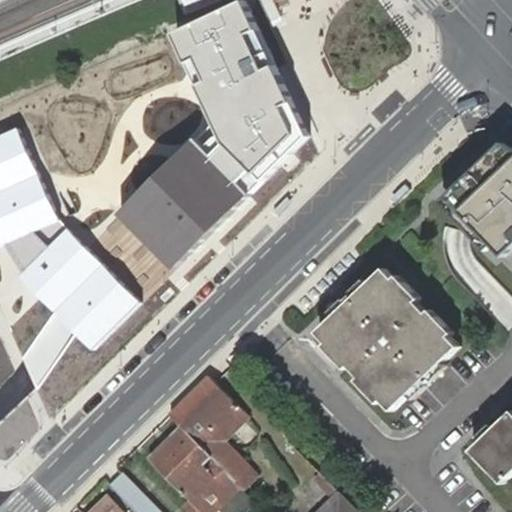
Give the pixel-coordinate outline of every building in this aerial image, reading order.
[(24,124),(0,134),(0,261),(65,326),(89,350),(248,193),(241,183),(308,126),(246,0),(239,0),(175,30),(228,142),(212,158),(195,141),(90,245),(67,222),(24,124)] [(511,145),(508,142),(444,201),(490,251),(496,245),(508,258),(511,254),(511,145)] [(357,345),(394,309),(390,305),(415,281),(403,267),(399,271),(388,259),(319,325),(328,335),(322,340),(334,352),(351,337),(357,345)] [(394,309),(419,285),(415,281),(390,305),(394,309)] [(426,293),(419,285),(394,309),(408,324),(426,306),(419,298),(426,293)] [(408,324),(394,309),(357,345),(362,350),(349,362),(370,384),(366,387),(386,408),(389,404),(401,418),(427,392),(421,386),(431,376),(437,382),(470,353),(461,344),(464,340),(440,314),(437,318),(426,306),(408,324)] [(342,361),(357,345),(351,337),(334,352),(342,361)] [(362,350),(357,345),(342,361),(346,365),(349,362),(362,350)] [(427,392),(437,382),(431,376),(421,386),(427,392)] [(212,377),(172,416),(185,429),(216,461),(226,471),(230,474),(243,488),(248,493),(261,480),(225,443),(251,417),(212,377)] [(511,419),(474,455),(494,477),(511,447),(511,419)] [(216,461),(185,429),(151,461),(194,504),(201,511),(219,511),(243,488),(230,474),(226,471),(216,461)] [(357,511),(296,447),(283,460),(319,498),(310,507),(304,511),(357,511)] [(511,447),(494,477),(501,484),(508,478),(511,482),(511,447)] [(122,493),(134,481),(126,472),(114,485),(122,493)] [(511,496),(511,482),(508,478),(501,484),(511,496)] [(163,511),(134,481),(122,493),(127,499),(139,511),(163,511)] [(139,511),(127,499),(120,504),(113,497),(97,511),(139,511)]
